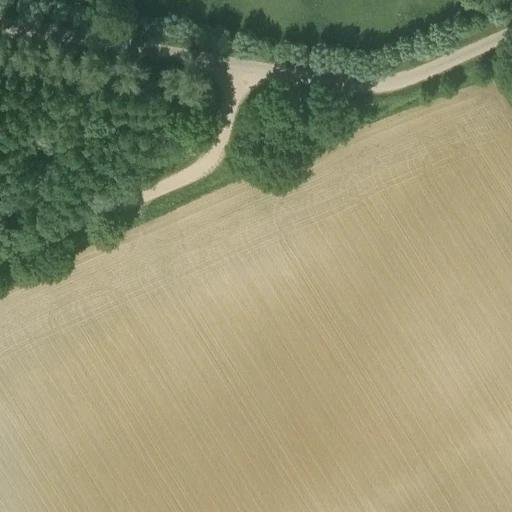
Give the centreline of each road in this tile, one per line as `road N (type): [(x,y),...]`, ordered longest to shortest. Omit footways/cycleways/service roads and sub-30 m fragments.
road 1 (unclassified): [(0,260),(189,179),(224,137),(241,65)]
road 2 (unclassified): [(241,65),(387,81),(511,30)]
road 3 (unclassified): [(0,24),(241,65)]
